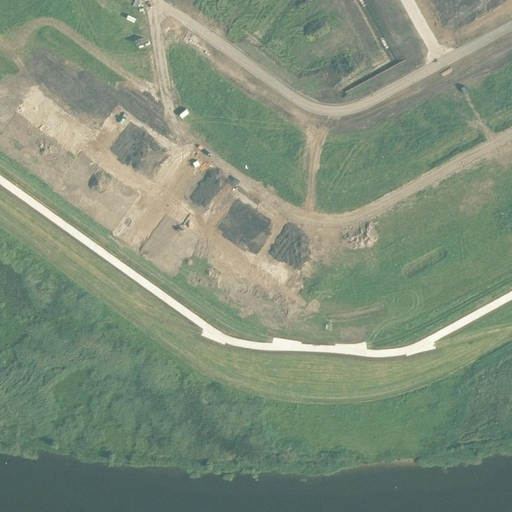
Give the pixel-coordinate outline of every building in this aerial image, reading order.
[(455,0),(442,0),(438,2),(452,28),(466,20),(455,0)] [(470,0),(472,4),(479,1),(484,11),(495,4),(492,0),(470,0)] [(398,21),(388,26),(393,35),(397,33),(401,40),(397,42),(402,51),(419,42),(405,17),(398,21)] [(57,75),(43,94),(56,103),(64,92),(67,95),(73,88),(69,85),(70,84),(57,75)] [(13,85),(1,102),(12,110),(13,109),(17,113),(23,105),(19,101),(24,93),(13,85)] [(74,104),(69,111),(80,119),(92,103),(81,95),(80,96),(76,93),(70,101),(74,104)] [(92,103),(80,119),(91,126),(96,119),(100,123),(106,115),(102,111),(92,103)] [(22,118),(9,135),(21,143),(21,142),(26,145),(32,137),(27,134),(33,126),(22,118)] [(140,128),(133,138),(145,147),(152,136),(140,128)] [(152,136),(145,147),(157,156),(164,145),(152,136)] [(133,138),(126,147),(138,156),(145,147),(133,138)] [(38,144),(32,152),(36,155),(36,156),(46,164),(58,148),(47,140),(42,147),(38,144)] [(126,147),(119,157),(131,166),(138,156),(126,147)] [(145,147),(138,156),(150,165),(157,156),(145,147)] [(58,148),(46,164),(57,172),(58,171),(62,174),(68,166),(63,163),(68,156),(58,148)] [(138,156),(131,166),(143,175),(150,165),(138,156)] [(511,159),(501,166),(510,183),(511,181),(511,159)] [(75,165),(69,173),(73,176),(73,177),(84,185),(96,168),(85,160),(79,168),(75,165)] [(202,162),(195,171),(210,182),(217,173),(202,162)] [(501,166),(484,175),(489,183),(494,181),(499,189),(510,183),(501,166)] [(96,168),(84,185),(95,192),(100,195),(105,187),(101,184),(107,176),(96,168)] [(195,171),(189,180),(204,190),(210,182),(195,171)] [(475,171),(458,180),(468,198),(481,192),(476,182),(480,180),(475,171)] [(189,180),(183,188),(198,199),(204,190),(189,180)] [(110,188),(104,196),(109,199),(108,200),(120,208),(132,191),(120,183),(115,191),(110,188)] [(183,188),(176,197),(191,208),(198,199),(183,188)] [(245,204),(238,214),(250,223),(258,212),(245,204)] [(479,205),(462,215),(473,236),(487,228),(480,215),(484,213),(479,205)] [(258,212),(250,223),(262,231),(270,221),(258,212)] [(238,214),(231,223),(243,232),(250,223),(238,214)] [(168,221),(156,237),(167,246),(168,245),(172,248),(178,240),(174,237),(180,229),(168,221)] [(231,223),(224,233),(236,242),(243,232),(231,223)] [(250,223),(243,232),(256,241),(262,231),(250,223)] [(495,231),(481,238),(493,259),(510,250),(506,242),(502,244),(495,231)] [(243,232),(236,242),(248,251),(256,241),(243,232)] [(184,240),(178,248),(182,252),(193,260),(205,243),(194,236),(188,243),(184,240)] [(279,246),(271,257),(284,267),(298,247),(285,238),(285,239),(281,236),(276,244),(279,246)] [(205,243),(193,260),(204,268),(204,267),(209,271),(214,262),(210,259),(216,251),(205,243)] [(226,266),(214,283),(226,291),(226,290),(231,293),(236,285),(232,282),(238,274),(226,266)] [(298,277),(292,285),(304,293),(316,276),(305,268),(304,269),(300,266),(294,274),(298,277)] [(242,285),(236,294),(240,297),(240,298),(251,306),(263,289),(252,281),(246,289),(242,285)] [(266,300),(261,307),(264,309),(264,310),(277,319),(290,300),(278,291),(270,302),(266,300)]
